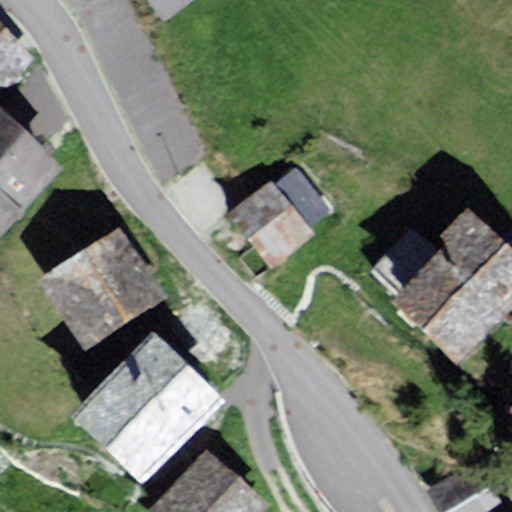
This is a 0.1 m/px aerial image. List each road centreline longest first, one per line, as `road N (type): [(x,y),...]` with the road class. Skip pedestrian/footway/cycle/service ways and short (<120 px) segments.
road 1 (residential): [(414,511),(334,401),(135,183),(72,62),(26,0)]
road 2 (track): [(272,332),(250,404),(263,484),(288,511)]
